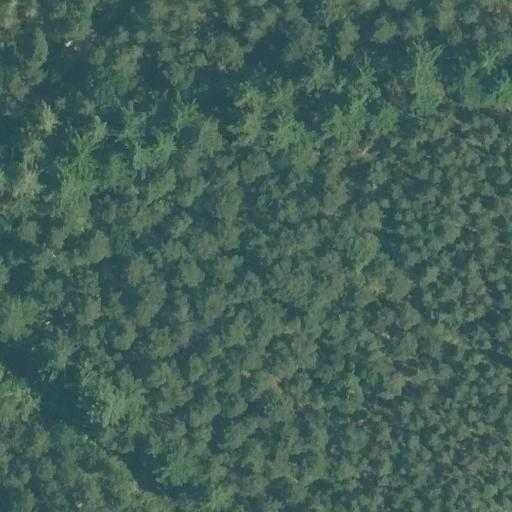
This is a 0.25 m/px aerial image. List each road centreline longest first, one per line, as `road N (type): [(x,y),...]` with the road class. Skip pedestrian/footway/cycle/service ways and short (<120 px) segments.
road 1 (track): [(0,334),(200,511)]
road 2 (track): [(0,108),(110,0)]
